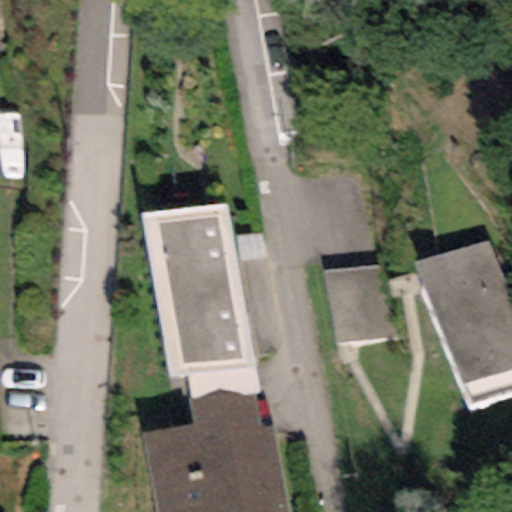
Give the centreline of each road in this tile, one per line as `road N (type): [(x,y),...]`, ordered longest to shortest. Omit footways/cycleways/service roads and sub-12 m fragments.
road 1 (residential): [(327,511),(281,194),(241,0)]
road 2 (tertiary): [(100,0),(69,511)]
